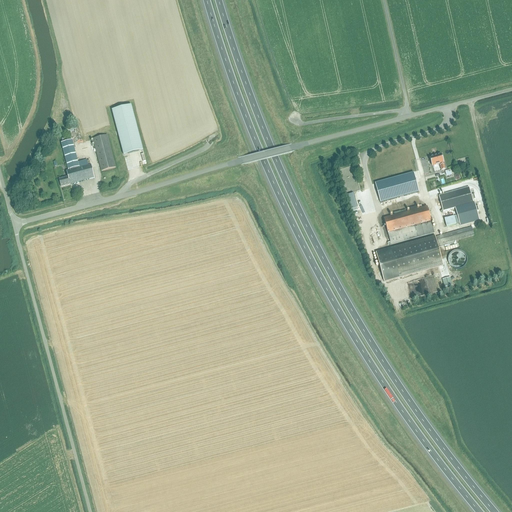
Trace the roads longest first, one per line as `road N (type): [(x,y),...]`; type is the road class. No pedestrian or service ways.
road 1 (trunk): [(496,511),(356,314),(281,172),(220,0)]
road 2 (trunk): [(206,0),(304,249),(392,399),(479,511)]
road 3 (unclassified): [(90,511),(13,224)]
road 4 (unclassified): [(126,195),(409,115)]
road 5 (track): [(511,264),(467,100)]
road 6 (unclassified): [(375,207),(368,153),(443,128),(448,105)]
